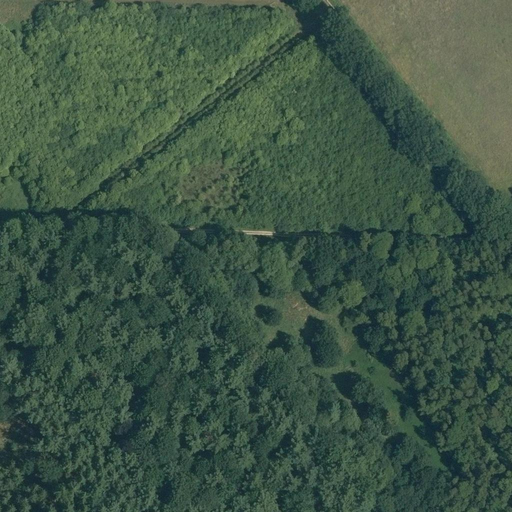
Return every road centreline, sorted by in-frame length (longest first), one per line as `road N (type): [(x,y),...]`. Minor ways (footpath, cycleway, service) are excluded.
road 1 (track): [(511,233),(89,227)]
road 2 (track): [(310,511),(89,227),(51,226)]
road 3 (track): [(323,0),(328,5),(298,30),(51,226)]
